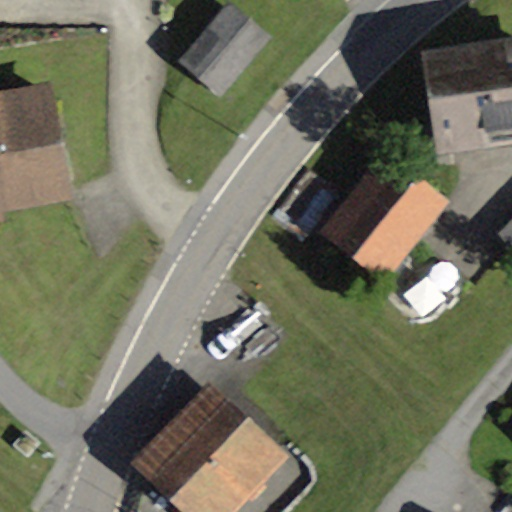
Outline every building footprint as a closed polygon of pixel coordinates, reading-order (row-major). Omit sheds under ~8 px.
[(229,11),(186,61),(220,90),(263,40),(229,11)] [(511,52),(432,63),(435,85),(431,85),(440,151),(445,151),(511,142),(511,52)] [(43,92),(0,99),(0,208),(63,197),(43,92)] [(392,160),(328,238),(379,279),(442,201),(392,160)] [(207,390),(140,462),(193,511),(230,511),(281,459),(207,390)]
